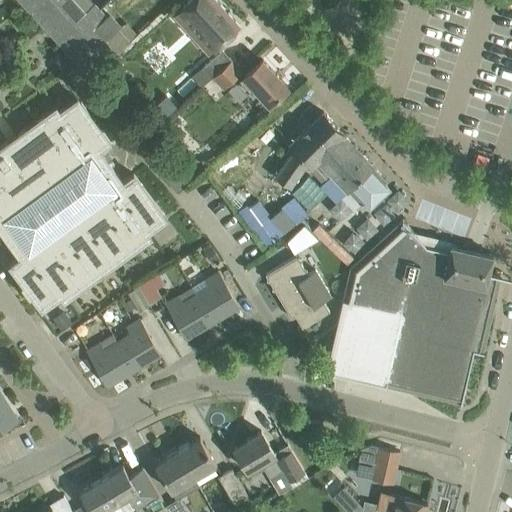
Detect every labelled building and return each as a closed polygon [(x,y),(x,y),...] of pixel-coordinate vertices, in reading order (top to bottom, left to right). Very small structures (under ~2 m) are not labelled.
[(19,0),(91,77),(130,40),(118,27),(122,24),(111,11),(107,15),(95,2),(86,11),(76,0),(19,0)] [(175,13),(174,14),(188,29),(189,29),(197,37),(196,38),(209,52),(218,43),(225,37),(240,24),(218,0),(187,0),(187,1),(182,5),(183,6),(175,13)] [(192,75),(201,85),(212,75),(231,58),(223,48),(192,75)] [(212,75),(223,88),(243,70),(232,57),(231,58),(212,75)] [(243,76),(244,76),(239,81),(247,90),(253,85),(269,102),(288,85),(262,58),(243,76)] [(68,72),(177,190),(186,183),(77,64),(68,72)] [(0,226),(20,255),(9,263),(38,303),(49,294),(53,299),(71,285),(75,290),(102,270),(99,265),(109,258),(113,262),(121,256),(117,252),(128,244),(131,249),(139,243),(136,238),(154,224),(151,220),(162,211),(134,172),(122,180),(99,148),(110,140),(77,94),(60,107),(56,102),(0,143),(0,226)] [(177,105),(166,94),(139,118),(149,130),(177,105)] [(293,148),(275,174),(289,184),(291,186),(297,177),(306,164),(308,167),(316,159),(330,174),(323,182),(320,184),(336,201),(341,196),(346,190),(347,191),(348,189),(359,200),(362,204),(364,202),(369,207),(375,202),(389,188),(383,182),(386,179),(372,165),(373,164),(343,133),(344,132),(323,110),(309,124),(289,143),(293,148)] [(239,209),(265,246),(308,214),(294,196),(282,205),(271,214),(267,209),(259,199),(249,207),(247,203),(239,209)] [(350,265),(342,300),(400,313),(383,384),(384,384),(384,383),(460,401),(460,402),(461,402),(473,349),(483,351),(484,350),(483,349),(500,275),(501,276),(501,274),(488,271),(493,253),(451,243),(449,249),(426,244),(402,218),(350,265)] [(318,238),(304,224),(287,240),(294,252),(318,238)] [(331,294),(315,268),(308,273),(297,254),(265,272),(291,316),(295,314),(302,326),(329,309),(323,299),(331,294)] [(208,285),(196,292),(213,320),(238,305),(217,270),(204,278),(208,285)] [(156,287),(149,276),(138,283),(149,302),(161,295),(156,287)] [(213,320),(196,292),(184,299),(180,293),(166,301),(187,336),(213,320)] [(65,311),(55,319),(62,329),(72,321),(65,311)] [(130,332),(117,340),(134,367),(160,352),(139,317),(126,325),(130,332)] [(134,367),(117,340),(104,348),(99,341),(87,348),(108,383),(134,367)] [(0,394),(0,428),(17,417),(9,405),(8,406),(0,394)] [(251,474),(264,467),(269,476),(282,468),(289,479),(304,469),(288,442),(274,451),(261,429),(234,446),(251,474)] [(200,435),(177,449),(193,476),(216,462),(200,435)] [(369,477),(392,482),(400,449),(371,443),(361,447),(359,457),(373,461),(369,477)] [(193,476),(177,449),(155,462),(171,489),(193,476)] [(101,476),(117,502),(122,511),(126,511),(145,502),(147,506),(162,497),(143,465),(129,473),(123,463),(101,476)] [(218,475),(233,501),(247,493),(232,467),(218,475)] [(73,509),(74,511),(108,511),(106,508),(117,502),(101,476),(79,489),(86,501),(73,509)] [(377,507),(375,511),(424,511),(428,501),(389,492),(385,508),(377,507)] [(167,503),(171,511),(189,511),(180,495),(167,503)]
